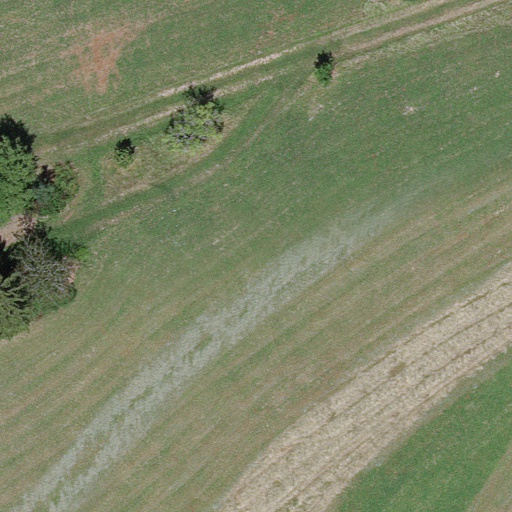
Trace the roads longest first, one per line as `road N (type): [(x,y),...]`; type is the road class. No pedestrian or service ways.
road 1 (track): [(0,163),(461,0)]
road 2 (track): [(1,247),(179,176),(237,139),(287,61)]
